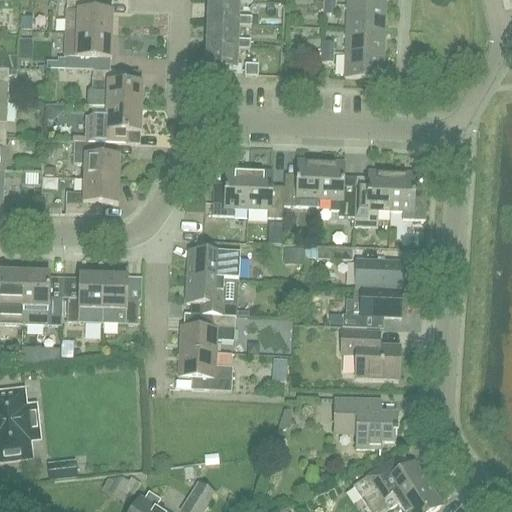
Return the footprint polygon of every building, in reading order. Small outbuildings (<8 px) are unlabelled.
[(207,0),(208,11),(239,12),(239,5),(251,5),(251,0),(207,0)] [(385,9),(385,0),(346,0),(347,7),(385,9)] [(91,14),(92,2),(67,1),(65,36),(111,38),(112,14),(91,14)] [(335,17),(335,7),(323,7),(323,17),(335,17)] [(384,33),(385,9),(347,7),(346,32),(384,33)] [(238,18),(239,12),(208,11),(207,31),(238,32),(238,27),(251,28),(251,19),(238,18)] [(237,41),(238,32),(207,31),(206,51),(237,52),(237,50),(250,51),(250,42),(237,41)] [(383,57),(384,33),(346,32),(345,56),(383,57)] [(110,61),(111,38),(65,36),(65,50),(64,71),(89,72),(89,60),(110,61)] [(322,44),(321,55),(333,55),(334,45),(322,44)] [(236,67),(237,52),(206,51),(205,71),(236,72),(236,67)] [(333,65),(333,55),(321,55),(321,65),(333,65)] [(382,82),(383,57),(345,56),(344,80),(382,82)] [(257,78),(258,66),(244,66),(244,78),(257,78)] [(7,86),(8,71),(0,71),(0,105),(7,106),(7,86)] [(92,72),(91,93),(86,98),(86,108),(141,110),(142,86),(121,85),(121,73),(92,72)] [(99,146),(119,146),(128,147),(128,135),(140,135),(141,110),(91,109),(91,111),(106,112),(105,125),(86,124),(86,145),(99,145),(99,146)] [(98,158),(99,146),(99,145),(86,145),(73,144),(73,166),(84,167),(83,181),(118,183),(119,159),(98,158)] [(319,202),(320,163),(297,162),(296,185),(284,185),(282,221),(283,221),(283,218),(296,218),(296,210),(298,210),(299,201),(319,202)] [(354,220),(355,188),(343,188),(344,164),(320,163),(319,202),(330,203),(329,214),(338,214),(338,220),(354,220)] [(247,212),(249,173),(225,172),(224,195),(212,194),(211,219),(233,219),(234,211),(247,212)] [(272,174),(249,173),(247,212),(267,213),(267,221),(282,221),(284,185),(283,197),(271,197),(272,174)] [(390,213),(391,175),(368,174),(367,197),(355,196),(355,188),(354,220),(353,230),(377,231),(378,213),(390,213)] [(415,175),(391,175),(390,213),(410,214),(409,222),(425,223),(426,199),(414,198),(415,175)] [(118,207),(118,183),(83,181),(83,196),(66,195),(65,217),(96,218),(97,206),(118,207)] [(239,257),(240,247),(212,245),(212,255),(188,254),(187,280),(223,282),(238,283),(239,257)] [(316,262),(352,263),(352,251),(316,249),(316,262)] [(355,291),(361,291),(401,292),(402,264),(356,263),(355,291)] [(0,326),(21,327),(22,327),(23,276),(0,274),(0,326)] [(61,329),(62,301),(49,300),(49,277),(23,276),(22,327),(38,328),(61,329)] [(102,326),(103,278),(79,278),(78,301),(67,301),(66,325),(78,325),(102,326)] [(127,279),(103,278),(102,326),(125,327),(137,327),(138,303),(126,303),(127,279)] [(235,319),(236,319),(237,295),(238,283),(223,282),(187,280),(186,306),(213,307),(212,318),(235,319)] [(400,320),(401,292),(361,291),(359,318),(342,318),(342,319),(338,318),(337,328),(342,329),(342,330),(366,331),(366,319),(400,320)] [(233,344),(234,331),(235,319),(212,318),(211,318),(210,330),(180,328),(179,354),(216,356),(216,343),(233,344)] [(398,382),(399,349),(369,348),(369,335),(342,334),(341,356),(356,356),(355,380),(398,382)] [(215,369),(216,356),(179,354),(178,380),(207,381),(207,393),(231,394),(232,370),(215,369)] [(0,462),(29,459),(27,441),(37,440),(36,428),(34,409),(24,410),(22,394),(0,396),(0,462)] [(371,402),(334,402),(334,435),(356,435),(356,451),(380,452),(380,445),(393,445),(394,436),(396,436),(396,417),(371,416),(371,402)] [(76,478),(75,464),(49,466),(50,482),(76,480),(76,478)] [(386,466),(366,479),(355,486),(368,506),(372,511),(388,511),(398,506),(428,486),(413,464),(394,477),(386,466)] [(128,497),(132,499),(141,485),(131,479),(129,483),(122,479),(107,481),(101,491),(124,504),(128,497)] [(160,495),(178,500),(183,484),(165,479),(160,495)] [(198,484),(197,485),(180,511),(206,511),(216,496),(213,494),(198,484)] [(435,511),(442,508),(428,486),(398,506),(401,511),(435,511)] [(143,503),(140,501),(132,511),(156,511),(155,511),(161,502),(148,494),(143,503)] [(237,511),(248,511),(252,503),(242,499),(237,511)]
